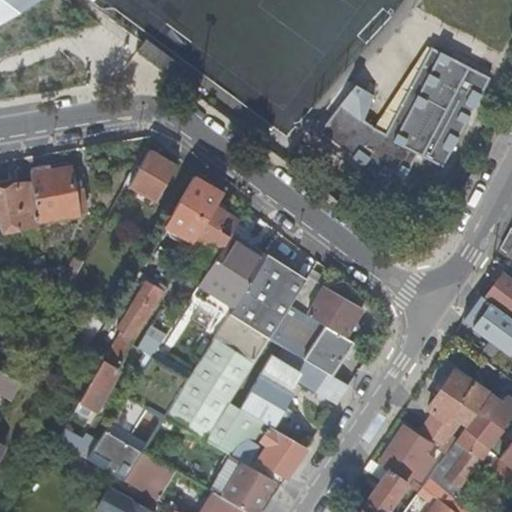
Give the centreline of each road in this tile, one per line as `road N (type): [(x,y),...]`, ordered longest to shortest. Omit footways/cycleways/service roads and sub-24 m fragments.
road 1 (residential): [(433,310),(155,107),(0,130)]
road 2 (residential): [(302,511),(433,310)]
road 3 (residential): [(433,310),(511,178)]
